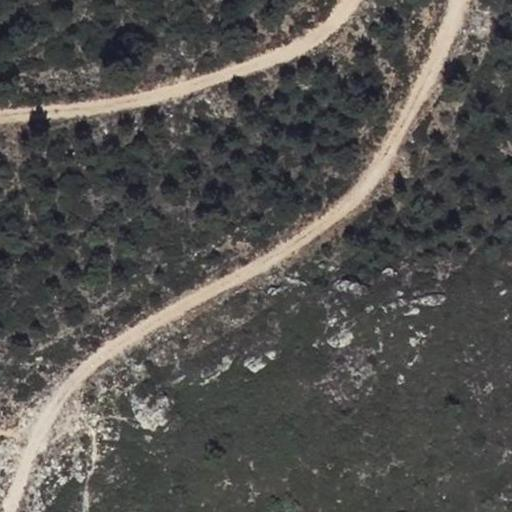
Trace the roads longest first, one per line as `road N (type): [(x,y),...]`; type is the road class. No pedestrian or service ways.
road 1 (track): [(7,511),(32,440),(71,376),(338,213),(412,109),(460,0)]
road 2 (track): [(342,0),(297,50),(231,76),(88,107),(0,115)]
